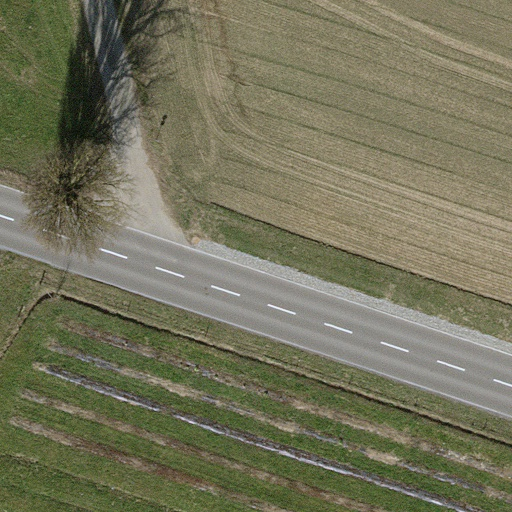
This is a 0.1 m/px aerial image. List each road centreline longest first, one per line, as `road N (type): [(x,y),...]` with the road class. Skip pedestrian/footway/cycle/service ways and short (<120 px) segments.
road 1 (tertiary): [(131,259),(511,385)]
road 2 (unclassified): [(99,0),(132,168),(131,259)]
road 3 (tertiary): [(0,215),(131,259)]
